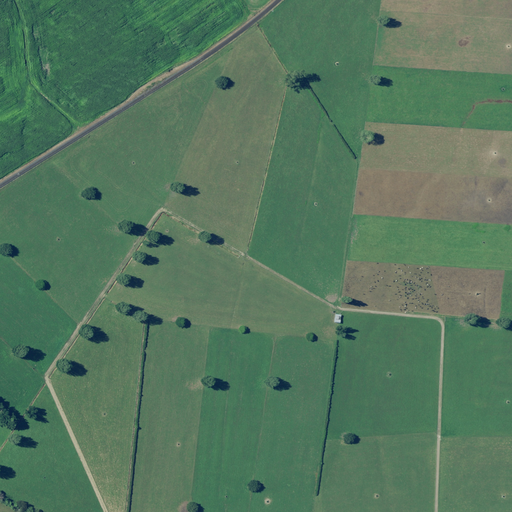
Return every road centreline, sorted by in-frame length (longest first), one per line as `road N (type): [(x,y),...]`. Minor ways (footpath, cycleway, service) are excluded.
road 1 (track): [(441,320),(341,310),(160,210),(19,418)]
road 2 (track): [(441,320),(434,511)]
road 3 (track): [(337,308),(357,162)]
